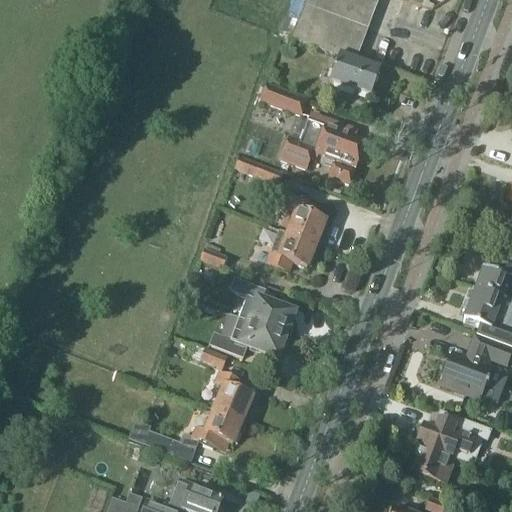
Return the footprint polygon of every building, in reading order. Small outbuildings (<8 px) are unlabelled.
[(348,56),(349,56),(351,57),(371,0),(294,0),(287,20),(284,19),(277,36),(290,41),(328,56),(331,49),(335,51),(349,55),(348,56)] [(328,56),(338,59),(329,83),(370,98),(379,72),(348,60),(349,56),(348,56),(349,55),(335,51),(331,49),(328,56)] [(260,103),(301,117),(306,102),(265,88),(260,103)] [(336,162),(334,166),(329,181),(347,186),(353,171),(363,144),(353,140),(356,133),(311,116),(300,145),(286,140),(277,164),(306,174),(311,159),(315,161),(318,155),(336,162)] [(282,176),(238,159),(234,170),(278,187),(282,176)] [(295,215),(287,236),(315,247),(324,224),(309,218),(313,208),(292,200),(288,212),(295,215)] [(279,233),(270,255),(266,266),(288,274),(292,264),(306,270),(315,247),(287,236),(279,233)] [(204,251),(199,264),(221,272),(226,260),(204,251)] [(475,290),(502,300),(511,304),(511,267),(510,273),(493,267),(490,275),(482,272),(475,290)] [(246,299),(238,320),(289,339),(293,328),(289,326),(293,316),(263,304),(267,293),(234,280),(229,293),(246,299)] [(476,336),(487,341),(508,349),(511,350),(511,331),(511,332),(511,330),(511,304),(502,300),(475,290),(463,323),(478,329),(476,336)] [(208,347),(242,360),(246,349),(276,360),(280,350),(284,351),(289,339),(238,320),(238,321),(226,316),(218,337),(213,335),(208,347)] [(450,357),(439,386),(481,401),(493,370),(488,368),(490,365),(506,371),(511,354),(474,341),(466,363),(450,357)] [(200,363),(221,371),(225,360),(204,352),(200,363)] [(223,389),(214,412),(241,423),(250,401),(237,395),(241,385),(219,376),(215,385),(223,389)] [(142,447),(183,462),(184,461),(190,463),(197,444),(214,451),(218,441),(231,447),(241,423),(214,412),(204,435),(195,431),(192,440),(182,436),(179,445),(147,434),(142,447)] [(423,427),(416,446),(417,446),(452,459),(451,460),(457,463),(469,467),(472,461),(475,462),(483,441),(486,442),(489,432),(438,413),(432,430),(423,427)] [(416,447),(421,448),(411,473),(448,487),(457,463),(451,460),(452,459),(417,446),(416,446),(416,447)] [(167,511),(150,504),(147,503),(143,511),(221,511),(218,509),(222,499),(178,482),(167,511)] [(424,511),(454,511),(429,501),(424,511)]
